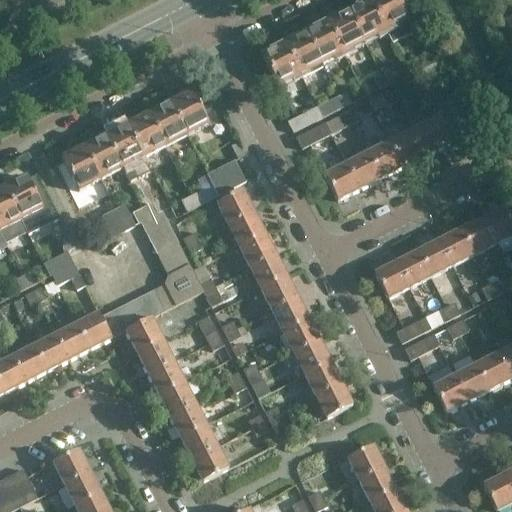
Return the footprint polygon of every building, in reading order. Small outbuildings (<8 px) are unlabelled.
[(375,0),(370,3),(387,37),(392,46),(413,35),(395,0),(375,0)] [(387,37),(370,3),(361,8),(359,4),(346,11),(364,44),(377,38),(378,41),(387,37)] [(364,44),(346,11),(334,17),(336,20),(327,25),(344,58),(354,54),(352,50),(364,44)] [(344,58),(327,25),(318,30),(316,26),(304,32),(321,67),(334,60),(336,63),(344,58)] [(321,67),(304,32),(291,39),(293,42),(284,47),(301,81),(311,76),(310,72),(321,67)] [(301,81),(284,47),(275,51),(273,48),(262,54),(264,57),(262,58),(278,88),(290,82),(292,85),(301,81)] [(421,74),(441,63),(425,59),(421,74)] [(436,79),(441,63),(421,74),(436,79)] [(389,73),(380,77),(386,88),(394,84),(389,73)] [(386,88),(380,77),(373,81),(378,92),(386,88)] [(397,90),(389,93),(395,104),(402,101),(397,90)] [(395,104),(389,93),(381,97),(387,109),(395,104)] [(179,106),(172,109),(187,138),(209,127),(206,123),(207,123),(202,113),(202,114),(192,94),(179,101),(179,106)] [(346,95),(338,99),(343,110),(351,106),(346,95)] [(343,110),(338,99),(331,103),(335,114),(343,110)] [(373,114),(368,104),(346,115),(352,127),(361,123),(359,121),(373,114)] [(187,138),(172,109),(170,105),(157,112),(158,117),(151,120),(166,149),(187,138)] [(322,120),(317,110),(306,115),(287,125),(293,135),(312,126),(322,120)] [(453,112),(431,123),(445,149),(467,138),(453,112)] [(352,127),(346,115),(339,119),(345,131),(352,127)] [(166,149),(151,120),(149,116),(148,117),(135,123),(136,128),(129,131),(144,160),(166,149)] [(423,160),(445,149),(431,123),(410,134),(423,160)] [(331,137),(325,126),(317,130),(323,141),(331,137)] [(144,160),(129,131),(127,127),(114,134),(114,139),(108,142),(123,171),(144,160)] [(320,142),(323,141),(317,130),(314,131),(296,141),(302,152),(320,142)] [(402,171),(423,160),(410,134),(389,145),(402,171)] [(123,171),(108,142),(106,138),(92,145),(93,150),(86,153),(84,149),(101,183),(123,171)] [(381,182),(402,171),(389,145),(367,156),(381,182)] [(101,183),(84,149),(83,150),(85,154),(78,157),(75,154),(62,161),(71,180),(76,190),(76,189),(78,194),(101,183)] [(359,193),(381,182),(367,156),(346,167),(359,193)] [(207,177),(210,184),(218,199),(240,188),(246,185),(234,163),(207,177)] [(337,204),(359,193),(346,167),(324,178),(337,204)] [(7,194),(22,223),(26,232),(47,221),(43,212),(41,208),(41,207),(46,204),(42,196),(37,199),(36,198),(26,179),(13,186),(14,190),(7,194)] [(218,199),(210,184),(190,194),(192,198),(198,209),(218,199)] [(0,233),(22,223),(7,194),(5,190),(0,192),(0,233)] [(216,207),(228,229),(253,215),(242,194),(216,207)] [(198,209),(192,198),(181,204),(187,215),(198,209)] [(152,206),(143,211),(148,221),(157,216),(152,206)] [(124,208),(113,213),(124,234),(135,229),(132,224),(124,208)] [(148,221),(143,211),(133,216),(138,227),(141,226),(140,225),(148,221)] [(511,226),(504,211),(482,222),(495,248),(511,238),(511,226)] [(124,234),(113,213),(102,219),(107,229),(98,233),(103,245),(124,234)] [(162,214),(157,216),(148,221),(140,225),(141,226),(146,236),(168,225),(162,214)] [(264,237),(253,215),(228,229),(238,250),(264,237)] [(495,248),(482,222),(460,233),(474,258),(495,248)] [(152,247),(173,236),(168,225),(146,236),(152,247)] [(474,258),(460,233),(439,244),(452,269),(474,258)] [(157,257),(179,246),(173,236),(152,247),(157,257)] [(183,242),(186,249),(198,243),(195,237),(183,242)] [(275,258),(264,237),(238,250),(249,271),(275,258)] [(202,252),(198,243),(186,249),(191,257),(202,252)] [(452,269),(439,244),(418,255),(431,280),(452,269)] [(162,268),(184,257),(179,246),(157,257),(162,268)] [(431,280),(418,255),(396,266),(410,291),(431,280)] [(51,278),(73,266),(67,256),(62,258),(43,268),(49,279),(52,278),(51,278)] [(168,279),(190,268),(184,257),(162,268),(168,279)] [(286,280),(275,258),(249,271),(260,293),(286,280)] [(79,278),(73,266),(51,278),(52,278),(57,288),(71,282),(79,278)] [(410,291),(396,266),(374,277),(388,303),(410,291)] [(199,287),(192,273),(190,268),(168,279),(165,286),(166,287),(177,308),(203,295),(199,287)] [(215,289),(211,281),(204,268),(192,273),(199,287),(203,295),(203,294),(215,289)] [(32,274),(22,279),(27,290),(37,285),(32,274)] [(85,289),(79,278),(71,282),(77,293),(85,289)] [(27,290),(22,279),(13,284),(18,294),(27,290)] [(297,301),(286,280),(260,293),(271,314),(297,301)] [(497,285),(489,289),(494,299),(502,295),(497,285)] [(166,287),(165,286),(164,288),(155,292),(166,314),(177,308),(166,287)] [(207,302),(219,297),(215,289),(203,294),(207,302)] [(494,299),(489,289),(482,292),(487,302),(494,299)] [(40,291),(33,295),(38,306),(46,302),(40,291)] [(166,314),(155,292),(145,298),(156,319),(166,314)] [(38,306),(33,295),(25,298),(30,309),(38,306)] [(476,295),(468,299),(472,307),(480,303),(476,295)] [(222,304),(219,297),(207,302),(211,310),(222,304)] [(156,319),(145,298),(133,303),(145,324),(151,321),(156,319)] [(308,322),(297,301),(271,314),(282,336),(308,322)] [(511,312),(505,301),(498,305),(502,316),(511,312)] [(145,324),(133,303),(123,309),(134,330),(145,324)] [(502,316),(498,305),(491,309),(496,319),(502,316)] [(454,306),(447,310),(452,321),(460,317),(454,306)] [(134,330),(123,309),(112,315),(123,336),(125,334),(134,330)] [(452,321),(447,310),(439,314),(444,325),(452,321)] [(123,336),(112,315),(100,320),(111,342),(111,341),(123,336)] [(111,342),(100,320),(98,316),(77,327),(90,353),(111,342)] [(197,325),(204,339),(208,346),(220,340),(209,319),(197,325)] [(162,343),(151,321),(145,324),(134,330),(125,334),(137,356),(162,343)] [(431,332),(425,321),(417,325),(423,337),(431,332)] [(319,344),(308,322),(282,336),(293,357),(319,344)] [(463,323),(455,327),(461,338),(469,334),(463,323)] [(222,330),(225,338),(237,332),(233,324),(222,330)] [(417,325),(413,327),(396,336),(401,347),(419,338),(423,337),(417,325)] [(90,353),(77,327),(55,338),(68,364),(90,353)] [(461,338),(455,327),(447,331),(453,342),(461,338)] [(241,339),(237,332),(225,338),(229,345),(241,339)] [(47,375),(68,364),(55,338),(34,349),(47,375)] [(439,349),(433,338),(425,342),(431,353),(439,349)] [(223,348),(220,340),(208,346),(212,354),(223,348)] [(425,342),(422,344),(404,353),(410,364),(428,355),(431,353),(425,342)] [(173,364),(162,343),(137,356),(148,378),(173,364)] [(330,365),(319,344),(293,357),(304,378),(330,365)] [(242,345),(231,351),(235,359),(247,353),(242,345)] [(25,386),(47,375),(34,349),(13,360),(25,386)] [(510,383),(511,381),(511,349),(497,357),(510,383)] [(489,394),(510,383),(497,357),(476,368),(489,394)] [(0,388),(4,397),(25,386),(13,360),(0,366),(0,388)] [(184,386),(173,364),(148,378),(158,399),(184,386)] [(341,387),(330,365),(304,378),(315,400),(341,387)] [(255,367),(244,373),(247,380),(259,375),(255,367)] [(468,405),(489,394),(476,368),(454,379),(468,405)] [(263,383),(259,375),(247,380),(251,388),(263,383)] [(241,383),(237,376),(227,381),(231,389),(241,383)] [(446,416),(468,405),(454,379),(432,390),(446,416)] [(245,391),(241,383),(231,389),(235,396),(245,391)] [(196,407),(184,386),(158,399),(169,420),(196,407)] [(352,409),(341,387),(315,400),(326,422),(352,409)] [(207,428),(196,407),(169,420),(180,442),(207,428)] [(265,415),(269,423),(280,417),(276,410),(265,415)] [(284,425),(280,417),(269,423),(273,430),(284,425)] [(249,424),(253,431),(263,426),(259,419),(249,424)] [(267,434),(263,426),(253,431),(256,439),(267,434)] [(218,450),(207,428),(180,442),(191,463),(218,450)] [(372,449),(347,462),(358,484),(384,471),(372,449)] [(229,471),(218,450),(191,463),(202,485),(229,471)] [(79,453),(53,466),(64,488),(90,475),(79,453)] [(395,493),(384,471),(358,484),(369,506),(395,493)] [(23,472),(11,478),(22,499),(33,493),(23,472)] [(101,496),(90,475),(64,488),(75,509),(101,496)] [(22,499),(11,478),(1,483),(12,504),(22,499)] [(500,511),(511,506),(511,491),(505,478),(483,489),(494,511),(500,511)] [(12,504),(1,483),(0,484),(0,505),(2,509),(12,504)] [(38,501),(33,493),(22,499),(26,507),(38,501)] [(404,511),(395,493),(369,506),(372,511),(404,511)] [(320,494),(308,500),(312,508),(324,501),(320,494)] [(108,511),(101,496),(75,509),(76,511),(108,511)] [(16,511),(26,507),(22,499),(12,504),(16,511)] [(321,511),(328,509),(324,501),(312,508),(314,511),(321,511)] [(291,508),(293,511),(303,511),(306,510),(302,503),(291,508)]
